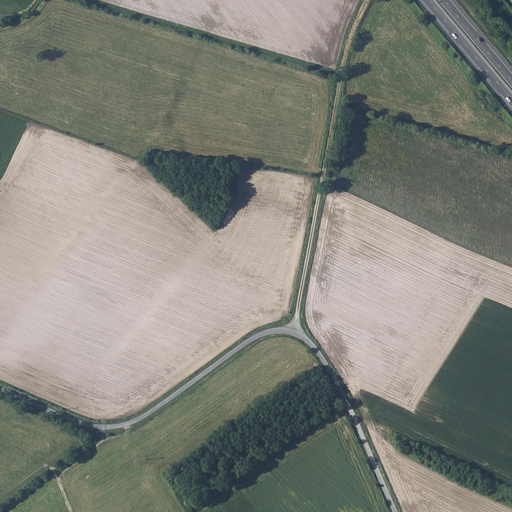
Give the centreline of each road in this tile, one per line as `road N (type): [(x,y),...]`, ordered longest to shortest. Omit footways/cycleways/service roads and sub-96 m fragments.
road 1 (unclassified): [(0,390),(79,423),(116,426),(251,339),(294,332),(336,382),(396,511)]
road 2 (track): [(294,332),(336,84),(364,0)]
road 3 (motorway): [(427,0),(511,100)]
